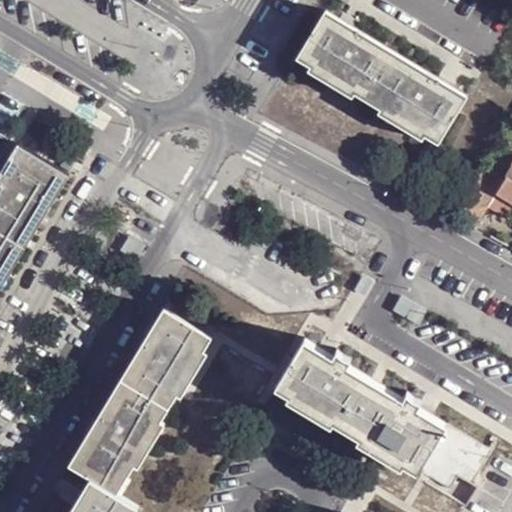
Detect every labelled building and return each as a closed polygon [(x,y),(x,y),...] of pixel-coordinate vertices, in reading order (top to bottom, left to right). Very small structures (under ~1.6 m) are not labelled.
[(466,95),(412,62),(381,44),(324,12),(297,59),(311,67),(308,71),(352,98),(355,93),(384,111),(380,115),(425,140),(428,135),(440,142),(466,95)] [(0,290),(70,176),(19,144),(0,175),(0,290)] [(511,170),(503,185),(487,175),(465,210),(467,212),(464,218),(479,227),(487,213),(504,222),(508,215),(511,217),(511,170)] [(162,310),(68,467),(89,479),(118,497),(125,485),(122,483),(129,469),(134,472),(161,427),(156,424),(173,396),(178,399),(205,353),(201,351),(209,337),(162,310)] [(442,424),(416,408),(419,402),(410,401),(404,394),(401,399),(347,366),(349,360),(341,358),(334,352),(332,357),(303,339),(274,387),(287,396),(285,400),(330,426),(332,423),(359,439),(357,443),(401,469),(404,466),(414,472),(442,424)] [(488,451),(442,424),(414,472),(447,492),(454,478),(467,488),(488,451)] [(134,511),(137,508),(118,497),(89,479),(69,511),(134,511)]
